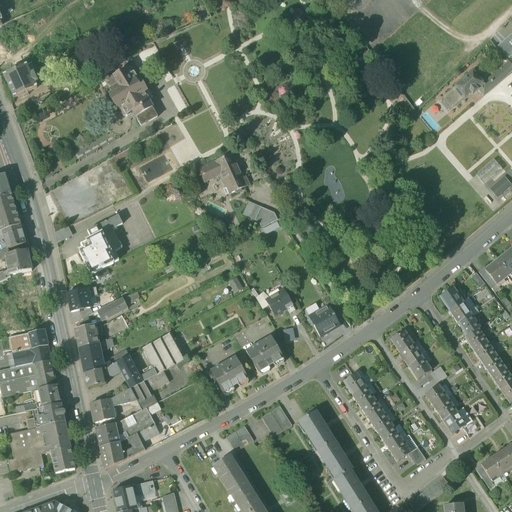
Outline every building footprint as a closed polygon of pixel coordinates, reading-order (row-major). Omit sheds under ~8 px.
[(1,27),(0,27),(0,65),(33,50),(18,19),(1,27)] [(511,57),(511,56),(511,45),(510,44),(511,42),(508,38),(498,46),(509,59),(511,57)] [(511,72),(511,65),(509,63),(502,69),(508,76),(511,72)] [(13,99),(14,100),(37,89),(37,88),(36,88),(35,85),(26,66),(3,77),(13,99)] [(133,113),(141,127),(157,119),(152,109),(148,102),(144,95),(144,89),(142,86),(137,84),(138,83),(130,69),(123,73),(123,74),(116,79),(115,77),(108,80),(107,78),(100,82),(104,88),(107,86),(112,95),(113,98),(111,99),(117,108),(118,107),(120,109),(120,108),(122,111),(122,113),(124,116),(128,117),(131,115),(132,114),(133,113)] [(502,69),(483,85),(484,86),(478,91),(484,97),(508,76),(502,69)] [(455,87),(455,88),(444,98),(452,108),(464,98),(465,99),(471,94),(473,96),(478,91),(484,86),(483,85),(482,84),(472,72),(455,87)] [(48,87),(51,93),(62,87),(59,81),(48,87)] [(223,190),(226,196),(229,194),(229,195),(249,186),(245,178),(243,179),(232,155),(214,163),(215,164),(198,171),(204,183),(220,175),(226,188),(223,190)] [(476,176),(484,186),(502,170),(494,161),(476,176)] [(0,200),(11,197),(4,176),(0,177),(0,200)] [(491,190),(497,198),(511,186),(505,178),(491,190)] [(11,197),(0,200),(0,233),(2,233),(20,227),(11,197)] [(243,216),(254,221),(260,208),(249,203),(243,216)] [(274,214),(260,208),(254,221),(259,223),(261,229),(277,220),(274,214)] [(122,248),(112,230),(122,225),(118,217),(88,232),(91,240),(86,242),(89,248),(83,251),(79,253),(91,276),(98,272),(106,268),(113,264),(119,261),(114,252),(122,248)] [(25,245),(20,227),(2,233),(4,238),(5,244),(7,251),(8,250),(25,245)] [(55,235),(57,244),(72,237),(68,228),(55,235)] [(405,243),(410,245),(414,242),(412,237),(408,235),(404,239),(405,243)] [(80,245),(83,251),(89,248),(86,242),(80,245)] [(511,249),(498,261),(510,276),(511,278),(511,277),(511,249)] [(8,250),(7,251),(0,254),(0,260),(5,258),(5,257),(9,256),(8,250)] [(9,277),(10,277),(32,272),(27,252),(9,256),(5,257),(5,258),(8,272),(9,277)] [(497,286),(510,276),(498,261),(486,271),(485,271),(491,279),(497,286)] [(164,269),(167,275),(176,270),(173,264),(164,269)] [(190,267),(186,276),(194,280),(198,271),(190,267)] [(478,273),(486,283),(491,279),(485,271),(486,271),(484,268),(478,273)] [(107,270),(96,276),(100,284),(111,278),(107,270)] [(0,275),(0,283),(10,278),(10,277),(9,277),(8,272),(0,275)] [(471,279),(478,289),(484,285),(476,275),(471,279)] [(236,278),(228,283),(235,294),(243,289),(236,278)] [(486,283),(492,290),(497,286),(491,279),(486,283)] [(87,290),(89,297),(95,296),(97,295),(96,288),(87,290)] [(250,291),(256,299),(258,297),(253,289),(251,291),(250,291)] [(440,298),(449,311),(462,302),(453,289),(440,298)] [(67,294),(71,313),(90,309),(87,297),(89,297),(87,290),(67,294)] [(286,310),(289,315),(295,312),(292,306),(293,306),(283,291),(269,299),(265,301),(268,307),(271,311),(275,309),(279,315),(286,310)] [(137,292),(130,296),(133,302),(140,299),(137,292)] [(263,293),(258,297),(256,299),(259,305),(263,310),(268,307),(265,301),(269,299),(263,293)] [(87,297),(90,309),(98,308),(95,296),(89,297),(87,297)] [(130,296),(123,299),(127,307),(134,303),(133,302),(130,296)] [(505,297),(500,301),(506,308),(511,305),(505,297)] [(462,302),(471,315),(477,311),(469,298),(462,302)] [(97,313),(102,323),(128,309),(127,307),(123,299),(97,313)] [(329,307),(334,317),(340,314),(332,302),(327,305),(328,307),(329,307)] [(471,315),(462,302),(449,311),(458,325),(471,315)] [(305,311),(320,337),(320,336),(329,331),(329,332),(340,326),(334,317),(329,307),(328,307),(320,312),(316,305),(305,311)] [(80,314),(83,320),(93,315),(90,309),(80,314)] [(83,320),(86,328),(95,326),(97,325),(102,323),(97,313),(93,315),(83,320)] [(480,328),(471,315),(458,325),(467,338),(478,330),(480,328)] [(75,330),(79,349),(99,345),(97,334),(95,326),(86,328),(75,330)] [(404,332),(413,345),(418,342),(409,328),(404,332)] [(293,329),(283,331),(285,343),(295,341),(293,329)] [(486,343),(478,330),(467,338),(464,339),(473,352),(486,343)] [(9,339),(12,354),(48,346),(44,331),(9,339)] [(391,341),(400,354),(413,345),(404,332),(391,341)] [(151,367),(156,376),(163,372),(185,361),(171,335),(142,350),(151,367)] [(246,352),(258,374),(268,368),(269,369),(274,366),(274,365),(283,360),(271,338),(246,352)] [(106,341),(99,345),(101,352),(108,351),(108,349),(106,341)] [(427,355),(418,342),(413,345),(422,358),(427,355)] [(495,357),(486,343),(473,352),(482,366),(495,357)] [(79,349),(84,375),(103,371),(105,371),(104,366),(101,352),(99,345),(79,349)] [(400,354),(409,367),(422,358),(413,345),(400,354)] [(51,361),(48,346),(12,354),(15,369),(33,365),(51,361)] [(109,364),(111,368),(125,359),(123,353),(107,361),(108,364),(109,364)] [(7,355),(10,370),(15,369),(12,354),(7,355)] [(432,361),(427,355),(422,358),(427,365),(432,361)] [(504,370),(495,357),(482,366),(491,379),(504,370)] [(107,376),(112,378),(121,373),(133,366),(129,358),(125,359),(111,368),(105,371),(103,371),(104,377),(107,376)] [(210,373),(222,394),(233,388),(233,389),(238,386),(238,385),(248,380),(235,358),(210,373)] [(427,365),(422,358),(409,367),(418,381),(431,372),(427,365)] [(51,361),(33,365),(38,390),(56,387),(51,361)] [(10,370),(0,372),(0,390),(2,398),(30,392),(38,390),(33,365),(15,369),(10,370)] [(121,373),(125,382),(137,375),(133,366),(121,373)] [(125,382),(130,390),(145,382),(156,376),(151,367),(137,375),(125,382)] [(447,378),(444,373),(441,368),(431,375),(434,380),(437,385),(447,378)] [(511,383),(511,380),(504,370),(491,379),(500,392),(511,383)] [(104,377),(103,371),(84,375),(87,390),(88,390),(106,385),(104,377)] [(156,376),(145,382),(151,393),(169,383),(163,372),(156,376)] [(357,374),(366,388),(370,385),(373,383),(367,374),(364,377),(361,372),(357,374)] [(343,384),(352,397),(366,388),(357,374),(343,384)] [(154,397),(151,393),(145,382),(130,390),(137,402),(136,402),(138,405),(154,397)] [(511,403),(511,383),(500,392),(509,405),(511,403)] [(376,394),(370,385),(366,388),(372,397),(376,394)] [(440,389),(447,399),(453,396),(445,385),(440,389)] [(425,395),(434,409),(447,399),(440,389),(438,386),(425,395)] [(41,403),(42,409),(60,405),(56,387),(38,390),(41,403)] [(352,397),(361,410),(375,401),(372,397),(366,388),(352,397)] [(41,403),(38,390),(30,392),(33,405),(41,403)] [(112,400),(110,400),(112,408),(136,402),(137,402),(130,390),(112,400)] [(460,406),(453,396),(447,399),(455,410),(460,406)] [(157,404),(154,397),(138,405),(140,409),(141,412),(146,409),(157,404)] [(376,402),(384,414),(389,410),(381,399),(376,402)] [(434,409),(443,422),(456,413),(455,410),(447,399),(434,409)] [(114,420),(112,408),(110,400),(91,405),(95,425),(114,420)] [(361,410),(370,423),(384,414),(376,402),(375,401),(361,410)] [(33,405),(24,407),(25,413),(32,411),(37,410),(42,409),(41,403),(33,405)] [(146,409),(150,417),(161,411),(157,404),(146,409)] [(64,423),(60,405),(42,409),(37,410),(39,418),(34,419),(26,421),(28,431),(41,429),(64,423)] [(214,409),(216,414),(223,410),(221,406),(214,409)] [(279,408),(270,413),(283,433),(292,427),(279,408)] [(463,408),(457,413),(465,426),(472,421),(463,408)] [(150,417),(146,409),(141,412),(117,424),(115,425),(119,443),(128,439),(137,435),(155,426),(150,417)] [(396,421),(389,410),(384,414),(391,424),(396,421)] [(274,438),(283,433),(270,413),(261,419),(274,438)] [(299,423),(317,452),(334,442),(315,413),(299,423)] [(457,413),(456,413),(443,422),(452,435),(462,429),(466,426),(465,426),(457,413)] [(370,423),(379,436),(393,427),(391,424),(384,414),(370,423)] [(462,429),(469,439),(484,429),(477,418),(472,421),(465,426),(466,426),(462,429)] [(41,429),(47,454),(51,453),(70,449),(64,423),(41,429)] [(100,448),(119,443),(115,425),(96,430),(100,448)] [(394,429),(402,440),(407,437),(399,425),(394,429)] [(137,435),(141,443),(143,443),(159,435),(155,426),(137,435)] [(379,436),(388,449),(402,440),(394,429),(393,427),(379,436)] [(244,428),(235,433),(244,448),(253,442),(244,428)] [(7,462),(10,474),(44,467),(41,455),(47,454),(41,429),(28,431),(8,436),(14,460),(7,462)] [(235,454),(244,448),(235,433),(226,439),(235,454)] [(122,455),(123,462),(145,451),(141,443),(137,435),(128,439),(130,444),(133,449),(122,455)] [(409,436),(402,441),(411,454),(417,449),(409,436)] [(119,443),(120,448),(123,448),(130,444),(128,439),(119,443)] [(408,456),(411,454),(402,441),(402,440),(388,449),(397,463),(408,456)] [(352,471),(334,442),(317,452),(335,481),(350,472),(352,471)] [(100,448),(105,471),(123,462),(122,455),(120,448),(119,443),(100,448)] [(511,444),(503,451),(511,465),(511,444)] [(51,453),(56,475),(75,471),(70,449),(51,453)] [(408,456),(416,468),(426,461),(417,449),(411,454),(408,456)] [(511,468),(511,465),(503,451),(492,458),(502,473),(508,469),(509,471),(511,468)] [(213,468),(236,505),(253,494),(230,458),(213,468)] [(503,475),(502,473),(492,458),(480,466),(481,466),(487,476),(490,481),(491,480),(497,476),(498,478),(503,475)] [(490,481),(487,476),(481,466),(475,470),(482,480),(483,479),(489,489),(494,485),(491,480),(490,481)] [(375,511),(350,472),(335,481),(333,482),(352,511),(375,511)] [(413,510),(414,511),(417,511),(450,487),(444,479),(409,505),(413,510)] [(146,484),(149,494),(154,493),(155,493),(153,483),(146,484)] [(146,484),(140,485),(143,495),(149,494),(146,484)] [(137,497),(143,495),(140,485),(134,487),(137,497)] [(112,492),(116,511),(133,511),(139,511),(140,511),(137,497),(134,487),(116,491),(112,492)] [(289,491),(280,496),(287,506),(295,501),(289,491)] [(156,499),(154,493),(149,494),(143,495),(137,497),(140,511),(143,510),(141,503),(156,499)] [(236,505),(240,511),(263,511),(253,494),(236,505)] [(164,503),(165,509),(177,506),(174,495),(162,498),(164,503)]
